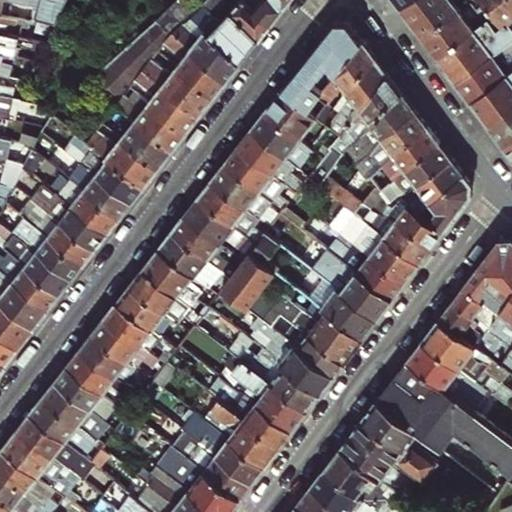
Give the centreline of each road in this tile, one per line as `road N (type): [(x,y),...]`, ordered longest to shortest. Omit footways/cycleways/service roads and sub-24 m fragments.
road 1 (residential): [(0,406),(319,0)]
road 2 (residential): [(506,196),(261,511)]
road 3 (tertiary): [(357,0),(506,196)]
